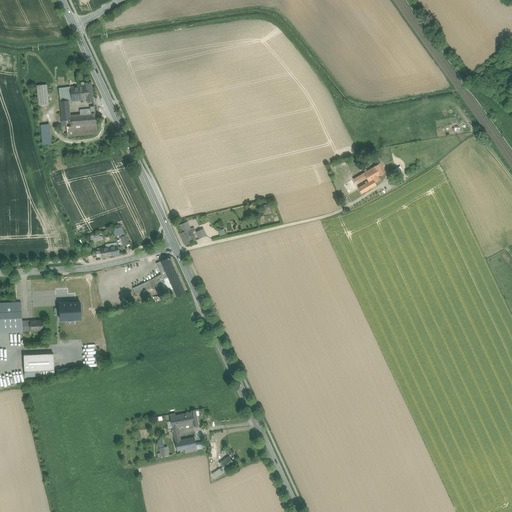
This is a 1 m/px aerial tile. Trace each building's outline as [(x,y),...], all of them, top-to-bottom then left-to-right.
[(51,106),(49,85),(38,86),(41,108),(51,106)] [(96,85),(59,87),(62,128),(70,127),(70,138),(100,136),(96,85)] [(55,146),(53,125),(43,126),(45,147),(55,146)] [(378,163),(342,185),(348,195),(357,190),(360,195),(375,186),(374,184),(380,181),(378,178),(384,174),(378,163)] [(183,232),(190,229),(187,222),(179,225),(183,232)] [(120,226),(112,229),(115,236),(123,232),(120,226)] [(195,231),(193,227),(190,229),(183,232),(179,234),(184,245),(195,240),(192,232),(195,231)] [(203,230),(197,232),(200,238),(205,236),(203,230)] [(99,236),(99,234),(90,237),(92,244),(96,242),(95,237),(99,236)] [(129,243),(125,235),(120,237),(124,246),(129,243)] [(94,250),(91,246),(83,251),(86,255),(94,250)] [(118,246),(109,247),(111,256),(119,254),(118,246)] [(101,250),(97,251),(98,257),(102,256),(102,257),(111,256),(109,247),(101,249),(101,250)] [(173,290),(176,296),(185,292),(170,259),(169,259),(167,258),(160,262),(168,277),(173,290)] [(168,277),(160,262),(156,263),(161,274),(156,277),(159,284),(161,284),(164,282),(165,282),(164,279),(168,277)] [(159,284),(156,277),(133,288),(136,295),(159,284)] [(173,290),(168,277),(164,279),(165,282),(164,282),(168,289),(169,292),(173,290)] [(169,298),(176,296),(173,290),(169,292),(167,293),(169,298)] [(149,300),(150,303),(165,300),(163,295),(153,297),(153,299),(149,300)] [(22,321),(21,302),(0,303),(0,333),(22,332),(22,331),(22,321)] [(80,303),(59,303),(60,319),(81,318),(80,303)] [(42,320),(30,321),(31,331),(43,330),(42,320)] [(31,331),(30,321),(22,321),(22,331),(31,331)] [(53,353),(23,355),(25,377),(35,376),(35,371),(45,371),(45,375),(54,375),(53,353)] [(194,426),(192,412),(176,415),(175,413),(170,415),(171,421),(172,427),(174,435),(179,434),(178,427),(190,425),(191,427),(194,426)] [(195,437),(181,440),(175,441),(177,451),(186,449),(187,453),(197,451),(197,450),(196,443),(195,437)] [(161,457),(169,456),(167,447),(164,447),(162,439),(158,439),(161,453),(161,457)] [(203,442),(196,443),(197,450),(205,449),(203,442)] [(222,467),(225,470),(235,463),(229,456),(220,464),(222,467)] [(225,470),(222,467),(213,474),(215,477),(225,470)]
